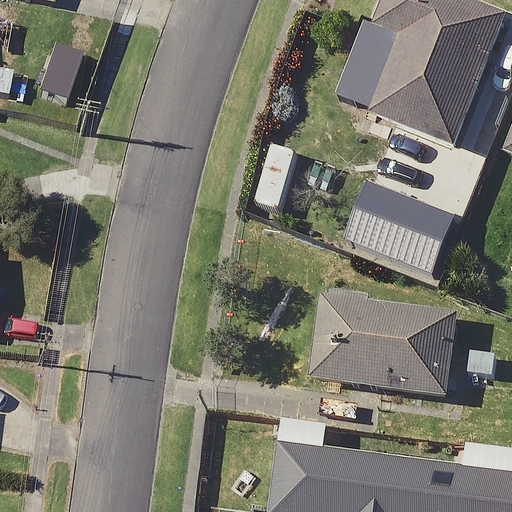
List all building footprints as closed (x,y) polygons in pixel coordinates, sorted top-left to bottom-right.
[(3,0),(3,3),(59,15),(61,0),(3,0)] [(511,47),(511,25),(446,0),(403,0),(388,39),(414,50),(384,125),(468,158),(511,47)] [(24,72),(0,65),(0,106),(13,110),(24,72)] [(324,392),(469,413),(473,381),(503,386),(508,350),(479,346),(481,330),(336,308),(324,392)] [(511,511),(511,487),(292,460),(285,511),(511,511)]
